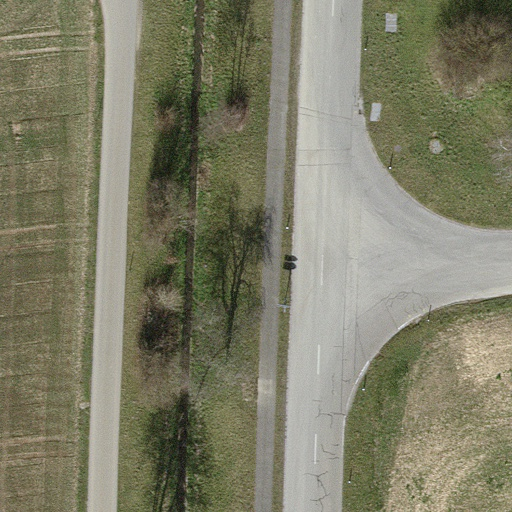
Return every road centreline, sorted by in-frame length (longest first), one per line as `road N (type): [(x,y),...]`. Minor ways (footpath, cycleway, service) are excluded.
road 1 (track): [(117,0),(107,511)]
road 2 (tertiary): [(334,0),(323,266)]
road 3 (tertiary): [(323,266),(315,511)]
road 4 (tertiary): [(511,263),(323,266)]
